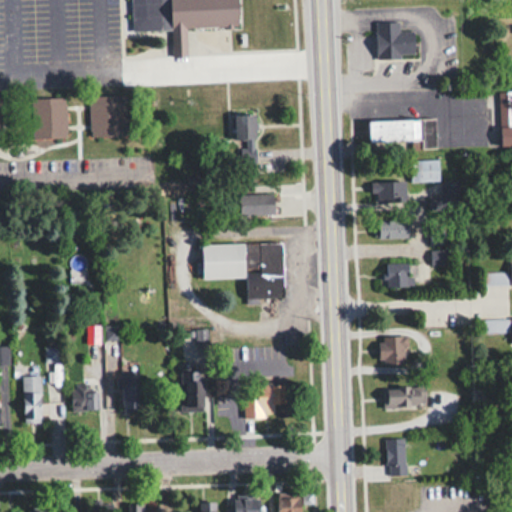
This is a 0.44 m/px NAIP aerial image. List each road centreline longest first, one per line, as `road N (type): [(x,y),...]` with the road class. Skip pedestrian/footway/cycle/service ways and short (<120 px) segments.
road 1 (primary): [(339,511),(320,0)]
road 2 (residential): [(0,464),(337,454)]
